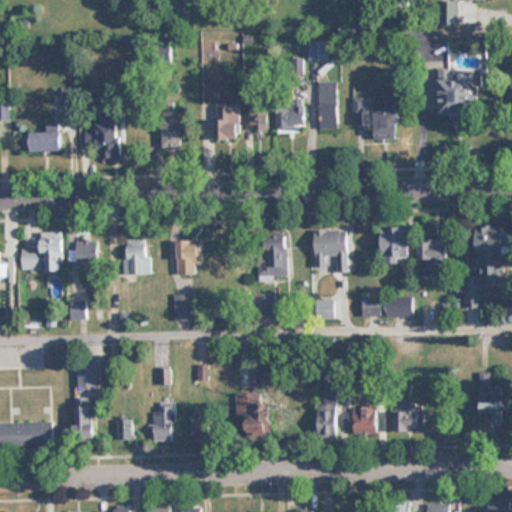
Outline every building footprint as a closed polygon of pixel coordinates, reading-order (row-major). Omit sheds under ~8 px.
[(459,25),(459,1),(441,1),(441,25),(459,25)] [(329,41),(310,41),(310,59),(329,59),(329,41)] [(443,79),(443,114),(478,114),(478,79),(443,79)] [(339,128),(339,80),(320,80),(320,128),(339,128)] [(354,97),(354,114),(364,114),(365,126),(377,125),(377,138),(401,138),(400,95),(377,95),(377,106),(366,106),(365,97),(354,97)] [(271,103),(252,103),(252,131),(272,131),(271,103)] [(278,129),(307,129),(307,105),(278,105),(278,129)] [(218,139),(240,139),(240,107),(218,107),(218,139)] [(166,112),(166,141),(183,141),(182,112),(166,112)] [(96,123),(95,151),(120,152),(121,124),(96,123)] [(65,133),(28,133),(28,152),(65,152),(65,133)] [(385,262),(411,262),(411,227),(385,227),(385,262)] [(479,277),(465,277),(466,308),(483,308),(483,282),(506,282),(505,227),(477,227),(479,277)] [(350,256),(350,230),(317,230),(317,267),(328,267),(328,256),(350,256)] [(78,239),(78,265),(104,265),(104,239),(78,239)] [(127,275),(152,275),(152,239),(127,239),(127,275)] [(290,239),(259,239),(259,276),(290,276),(290,239)] [(179,241),(180,275),(205,274),(205,240),(179,241)] [(419,240),(420,260),(428,260),(429,276),(448,275),(447,240),(419,240)] [(65,242),(45,242),(44,249),(23,248),(23,270),(65,271),(65,242)] [(11,257),(0,256),(0,281),(11,282),(11,257)] [(382,317),(382,287),(364,287),(364,317),(382,317)] [(176,294),(176,321),(196,321),(196,294),(176,294)] [(275,294),(257,294),(257,315),(275,315),(275,294)] [(415,298),(388,298),(388,317),(415,317),(415,298)] [(336,318),(336,300),(315,300),(315,318),(336,318)] [(72,301),(72,319),(89,319),(89,301),(72,301)] [(97,386),(97,359),(80,359),(80,386),(97,386)] [(215,365),(198,365),(198,382),(215,382),(215,365)] [(504,428),(504,385),(491,385),(492,374),(481,374),(481,427),(504,428)] [(339,405),(350,405),(349,382),(319,383),(320,441),(340,440),(339,405)] [(237,393),(237,431),(269,431),(268,404),(257,404),(257,393),(237,393)] [(76,397),(76,443),(97,443),(97,397),(76,397)] [(177,440),(177,401),(157,401),(157,440),(177,440)] [(425,432),(425,404),(397,404),(397,432),(425,432)] [(193,407),(193,439),(217,439),(217,407),(193,407)] [(378,433),(378,407),(355,407),(355,433),(378,433)] [(119,420),(119,440),(136,440),(136,420),(119,420)] [(56,422),(0,422),(0,447),(56,448),(56,422)] [(511,511),(511,500),(490,500),(490,511),(480,511),(511,511)]
